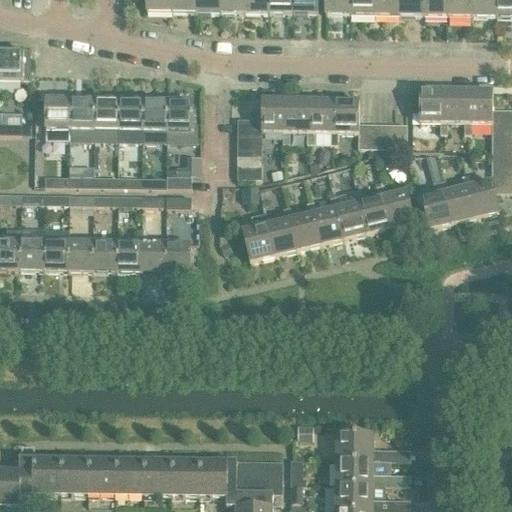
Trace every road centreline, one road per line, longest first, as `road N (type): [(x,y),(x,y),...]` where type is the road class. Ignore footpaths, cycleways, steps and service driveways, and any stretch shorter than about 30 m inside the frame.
road 1 (residential): [(446,347),(0,340)]
road 2 (residential): [(220,63),(320,74),(511,76)]
road 3 (residential): [(444,511),(446,347)]
road 4 (residential): [(215,200),(220,63)]
